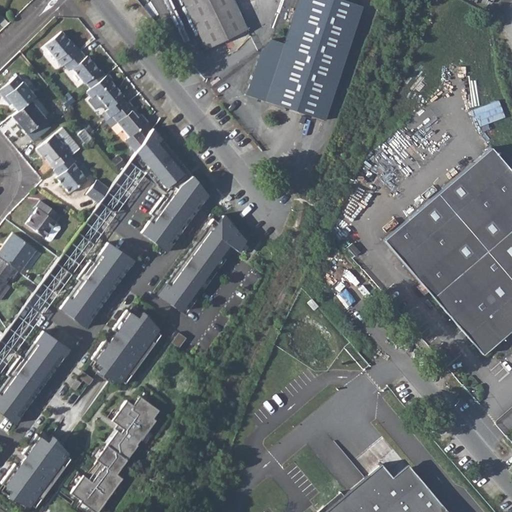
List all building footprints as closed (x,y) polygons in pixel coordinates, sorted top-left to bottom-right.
[(182,0),(206,48),(246,29),(231,0),(182,0)] [(362,6),(344,0),(297,0),(295,8),(290,23),(283,43),(271,39),(260,51),(246,94),(324,120),(362,6)] [(351,0),(377,9),(379,0),(351,0)] [(286,21),(290,23),(295,8),(291,7),(286,21)] [(60,31),(43,45),(61,66),(63,65),(79,51),(71,42),(70,43),(60,31)] [(79,51),(63,65),(68,71),(71,68),(83,83),(99,70),(86,55),(85,57),(79,51)] [(17,74),(0,88),(0,93),(3,97),(5,95),(11,102),(17,110),(30,99),(35,95),(17,74)] [(112,79),(107,74),(86,91),(91,97),(95,94),(107,108),(104,111),(109,117),(111,115),(126,103),(121,97),(122,96),(110,81),(112,79)] [(17,110),(11,115),(26,133),(45,117),(30,99),(17,110)] [(139,114),(128,101),(126,103),(111,115),(117,122),(128,136),(124,139),(135,151),(145,138),(137,129),(147,122),(140,113),(139,114)] [(108,123),(111,127),(117,122),(111,115),(109,117),(105,120),(108,123)] [(86,123),(82,126),(87,132),(91,129),(86,123)] [(43,155),(54,169),(70,155),(71,155),(78,148),(61,127),(35,149),(41,157),(43,155)] [(145,138),(135,151),(164,188),(167,186),(169,189),(173,186),(176,188),(174,192),(151,223),(148,220),(140,232),(161,247),(180,222),(203,190),(152,128),(145,138)] [(282,166),(306,174),(312,153),(288,146),(282,166)] [(511,171),(490,146),(383,239),(472,343),(484,333),(482,331),(488,326),(482,319),(477,323),(460,305),(475,292),(459,273),(511,227),(511,171)] [(54,169),(53,170),(57,175),(55,177),(68,193),(85,178),(72,162),(74,161),(70,155),(54,169)] [(98,202),(55,261),(71,273),(136,183),(121,171),(109,187),(98,202)] [(96,178),(85,193),(98,202),(109,187),(96,178)] [(152,215),(148,220),(151,223),(174,192),(170,190),(165,197),(152,215)] [(162,194),(149,213),(152,215),(165,197),(162,194)] [(39,200),(35,206),(36,207),(24,223),(48,240),(50,239),(58,228),(58,225),(54,222),(59,214),(39,200)] [(218,208),(211,217),(207,223),(213,227),(211,231),(209,229),(169,285),(165,282),(156,293),(179,311),(228,244),(236,250),(244,240),(222,214),(218,208)] [(213,227),(207,223),(185,253),(165,282),(169,285),(209,229),(211,231),(213,227)] [(484,333),(472,343),(482,354),(511,327),(511,227),(459,273),(475,292),(460,305),(477,323),(482,319),(488,326),(482,331),(484,333)] [(12,233),(0,249),(0,258),(17,270),(19,271),(35,249),(12,233)] [(127,257),(106,242),(98,253),(101,256),(70,298),(67,296),(58,308),(79,323),(127,257)] [(352,243),(348,247),(355,256),(360,252),(352,243)] [(101,256),(98,253),(92,261),(92,262),(79,280),(78,280),(67,296),(70,298),(101,256)] [(127,257),(79,323),(84,326),(132,261),(127,257)] [(0,299),(9,286),(4,283),(9,276),(11,278),(17,270),(0,258),(0,299)] [(88,259),(75,277),(78,280),(79,280),(92,262),(92,261),(88,259)] [(0,336),(0,340),(14,351),(71,273),(55,261),(38,285),(0,336)] [(314,310),(318,307),(312,300),(308,303),(314,310)] [(136,317),(126,309),(111,328),(115,331),(108,341),(104,338),(90,358),(101,366),(99,368),(118,382),(126,372),(130,375),(154,342),(150,339),(157,329),(138,314),(136,317)] [(115,331),(111,328),(107,334),(104,338),(108,341),(115,331)] [(63,346),(41,330),(33,341),(36,344),(0,393),(0,412),(9,419),(63,346)] [(0,371),(14,351),(0,340),(0,371)] [(0,393),(36,344),(33,341),(21,357),(22,358),(9,376),(8,376),(0,387),(0,393)] [(63,346),(9,419),(14,423),(67,349),(63,346)] [(18,355),(5,373),(8,376),(9,376),(22,358),(21,357),(18,355)] [(82,475),(69,492),(79,500),(79,501),(94,511),(96,511),(121,477),(115,473),(136,445),(135,444),(139,439),(140,439),(154,419),(152,417),(157,409),(138,395),(132,404),(125,399),(110,420),(116,424),(113,428),(115,430),(94,459),(100,463),(103,465),(99,471),(100,472),(95,478),(94,478),(91,481),(87,479),(82,475)] [(35,433),(21,453),(25,455),(17,465),(14,463),(0,481),(0,482),(10,490),(8,492),(28,507),(36,496),(40,498),(63,466),(59,463),(67,453),(48,439),(46,441),(35,433)] [(25,455),(21,453),(17,457),(14,463),(17,465),(25,455)] [(87,479),(91,481),(94,478),(95,478),(100,472),(99,471),(103,465),(100,463),(87,479)] [(342,496),(322,511),(442,511),(445,510),(410,468),(394,482),(380,464),(342,496)] [(322,511),(342,496),(339,492),(315,511),(322,511)]
